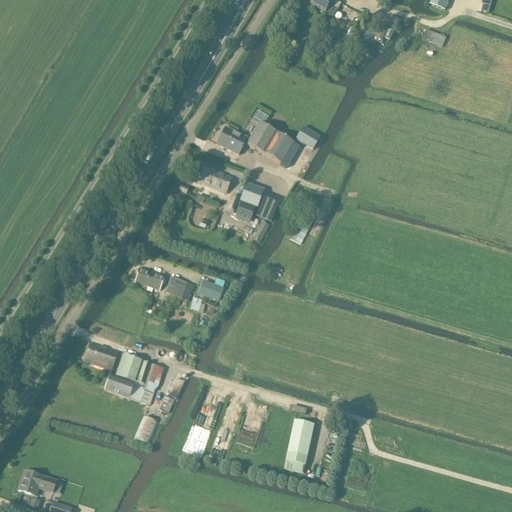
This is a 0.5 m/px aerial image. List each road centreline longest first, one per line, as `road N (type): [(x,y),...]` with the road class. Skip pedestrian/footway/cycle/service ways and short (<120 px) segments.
road 1 (unclassified): [(269,0),(0,439)]
road 2 (primary): [(0,405),(219,47)]
road 3 (track): [(511,490),(373,451),(362,421),(320,410)]
